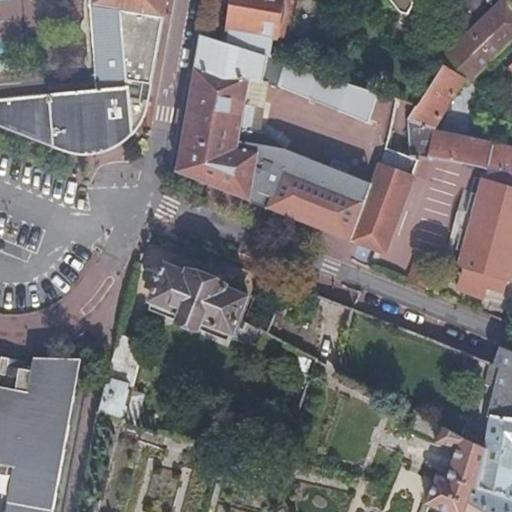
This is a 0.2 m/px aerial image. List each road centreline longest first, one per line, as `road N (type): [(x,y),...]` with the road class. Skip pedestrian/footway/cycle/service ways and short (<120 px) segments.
road 1 (residential): [(144,192),(511,341)]
road 2 (residential): [(186,0),(144,192)]
road 3 (track): [(96,333),(65,511)]
road 4 (residential): [(144,192),(96,333)]
